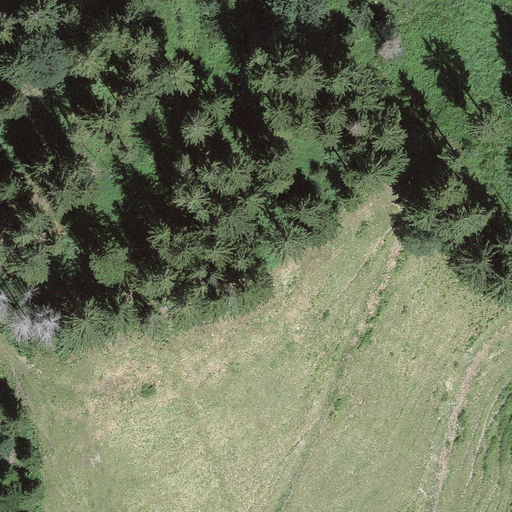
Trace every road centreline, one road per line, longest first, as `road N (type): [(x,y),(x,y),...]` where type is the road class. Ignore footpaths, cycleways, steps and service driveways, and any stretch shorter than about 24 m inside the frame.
road 1 (track): [(102,511),(94,456),(68,387),(158,207),(193,66),(185,0)]
road 2 (track): [(278,511),(419,202)]
road 3 (track): [(428,511),(461,388),(475,358),(511,320)]
